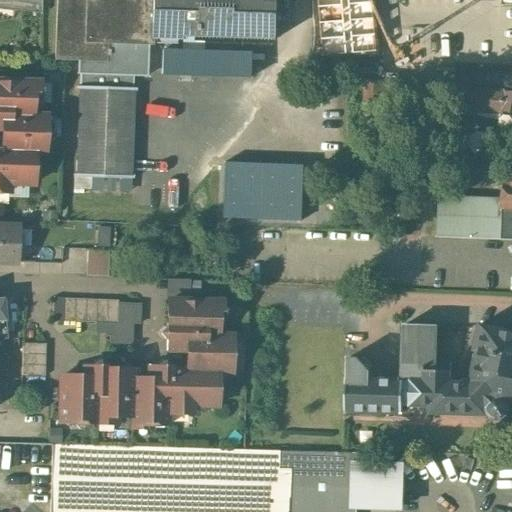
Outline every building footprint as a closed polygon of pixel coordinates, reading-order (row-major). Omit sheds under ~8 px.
[(40,0),(14,0),(15,1),(14,7),(41,11),(40,0)] [(56,0),(55,60),(77,60),(77,74),(80,74),(80,86),(76,86),(76,89),(79,89),(77,174),(73,174),(73,177),(133,178),(134,176),(130,176),(133,91),(136,91),(136,88),(132,87),(133,76),(148,77),(148,45),(152,45),(152,38),(181,39),(181,36),(276,39),(277,0),(56,0)] [(372,0),(317,0),(322,57),(377,53),(372,0)] [(480,90),(511,91),(511,64),(454,62),(453,88),(480,90)] [(39,82),(0,80),(0,122),(0,123),(0,149),(0,148),(0,191),(7,191),(7,182),(33,183),(34,152),(44,152),(45,115),(32,115),(31,102),(39,102),(39,82)] [(480,90),(453,88),(374,83),(374,101),(386,101),(386,95),(478,101),(480,90)] [(511,91),(480,90),(478,101),(476,107),(500,112),(500,110),(511,112),(511,140),(507,165),(511,166),(511,91)] [(303,165),(223,162),(221,217),(301,220),(303,165)] [(511,166),(507,165),(500,199),(498,208),(500,208),(511,209),(511,166)] [(184,204),(185,180),(145,179),(145,204),(184,204)] [(498,208),(500,199),(436,197),(435,237),(498,239),(500,208),(498,208)] [(511,239),(511,209),(500,208),(498,239),(511,239)] [(0,261),(17,262),(18,226),(0,225),(0,261)] [(87,249),(87,274),(110,274),(110,249),(87,249)] [(116,299),(52,297),(52,320),(115,322),(116,299)] [(157,378),(132,378),(131,415),(131,429),(150,429),(150,423),(167,423),(167,404),(216,404),(216,372),(231,372),(230,334),(217,334),(216,320),(222,320),(222,300),(167,299),(168,326),(163,326),(164,339),(183,338),(186,343),(186,370),(169,371),(169,364),(157,364),(157,378)] [(434,325),(401,325),(400,379),(400,383),(405,382),(404,390),(409,390),(409,406),(428,406),(428,414),(488,414),(490,418),(496,420),(502,418),(507,414),(507,409),(506,404),(505,400),(511,401),(511,331),(477,324),(472,350),(476,351),(469,381),(449,381),(449,371),(434,371),(434,362),(434,325)] [(44,342),(21,342),(21,374),(44,374),(44,342)] [(408,412),(409,406),(409,390),(404,390),(405,382),(400,383),(400,379),(368,379),(368,370),(356,358),(344,358),(344,411),(408,412)] [(434,371),(449,371),(449,362),(434,362),(434,371)] [(93,375),(60,374),(59,422),(96,422),(96,415),(131,415),(132,378),(133,369),(106,368),(106,363),(93,364),(93,375)] [(352,452),(51,445),(49,511),(350,511),(351,508),(352,463),(352,452)] [(395,463),(352,463),(351,508),(394,508),(394,493),(399,493),(399,478),(394,478),(395,463)]
